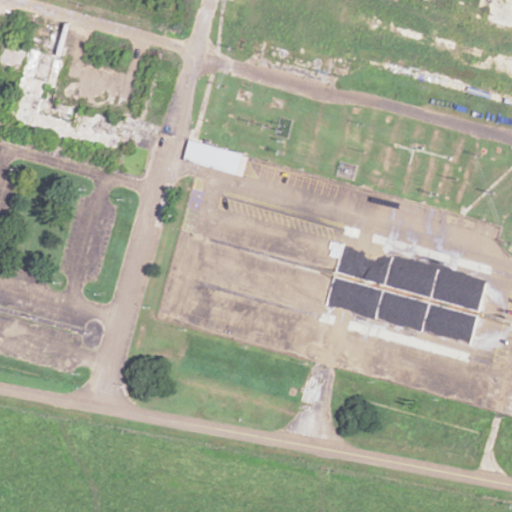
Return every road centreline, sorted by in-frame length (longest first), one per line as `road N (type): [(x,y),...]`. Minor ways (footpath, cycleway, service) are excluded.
road 1 (residential): [(511,138),(3,0)]
road 2 (residential): [(0,385),(511,483)]
road 3 (residential): [(100,406),(152,187),(208,0)]
road 4 (residential): [(0,160),(3,149),(152,187)]
road 5 (residential): [(102,176),(68,304)]
road 6 (residential): [(122,316),(0,287)]
